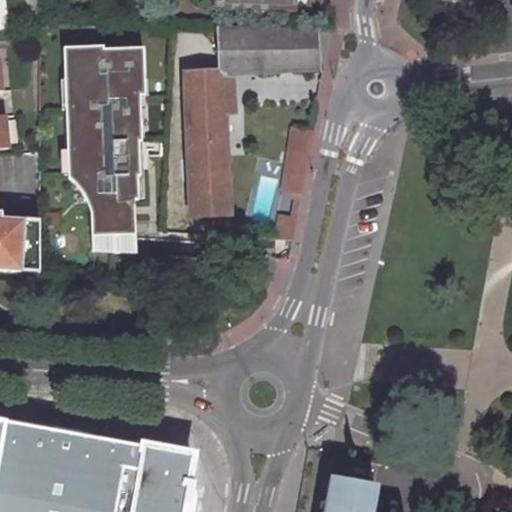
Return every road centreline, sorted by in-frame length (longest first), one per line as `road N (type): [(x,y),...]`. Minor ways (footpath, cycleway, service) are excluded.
road 1 (residential): [(225,385),(0,367)]
road 2 (residential): [(470,511),(473,498),(460,471),(299,397)]
road 3 (tertiary): [(375,87),(336,132),(328,156),(311,284)]
road 4 (tertiary): [(311,284),(375,87)]
road 5 (tertiary): [(375,87),(511,77)]
